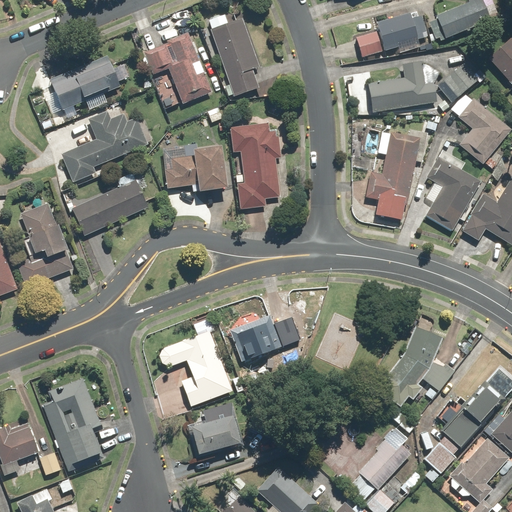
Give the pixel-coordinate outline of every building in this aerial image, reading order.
[(482,0),(483,2),(470,7),(469,3),(430,18),(439,42),(491,22),(489,19),(498,15),(492,0),(482,0)] [(413,12),(376,24),(378,31),(385,51),(400,47),(400,44),(418,39),(418,41),(429,38),(423,17),(415,19),(413,12)] [(212,30),(235,96),(260,87),(254,69),(260,67),(243,19),(237,22),(237,21),(212,30)] [(378,31),(356,38),(362,58),(385,51),(378,31)] [(191,102),(212,93),(188,33),(167,41),(168,44),(145,53),(153,74),(170,68),(185,104),(191,102)] [(511,46),(493,65),(511,83),(511,46)] [(54,83),(68,111),(122,83),(108,55),(54,83)] [(370,84),(371,92),(374,111),(438,102),(435,82),(427,83),(423,62),(403,65),(405,79),(370,84)] [(467,63),(442,83),(455,100),(480,80),(467,63)] [(458,147),(484,165),(500,144),(511,129),(473,98),(458,118),(471,129),(458,147)] [(107,112),(89,120),(98,140),(63,155),(72,176),(149,144),(141,123),(139,123),(137,118),(127,122),(124,115),(111,120),(107,112)] [(265,205),(264,198),(281,195),(269,124),(255,126),(255,125),(231,128),(241,208),(265,205)] [(371,171),(364,196),(380,201),(378,215),(405,220),(419,138),(391,134),(385,175),(371,171)] [(167,158),(171,188),(199,184),(200,191),(229,187),(223,146),(195,149),(196,155),(167,158)] [(427,179),(443,189),(427,216),(452,231),(482,181),(457,166),(456,167),(440,157),(427,179)] [(511,179),(498,203),(484,194),(463,231),(479,241),(486,229),(511,244),(511,179)] [(74,208),(86,235),(149,207),(136,180),(74,208)] [(18,263),(28,288),(74,269),(69,255),(49,204),(21,214),(37,255),(18,263)] [(0,295),(19,288),(0,240),(0,295)] [(230,330),(242,361),(301,339),(293,317),(274,324),(271,315),(255,321),(253,315),(240,319),(238,323),(239,326),(230,330)] [(404,353),(377,388),(401,407),(409,396),(414,399),(423,387),(419,384),(423,378),(440,390),(455,370),(445,363),(444,366),(433,361),(444,337),(416,325),(404,353)] [(233,390),(210,330),(163,348),(160,355),(163,363),(170,366),(187,359),(193,376),(182,380),(191,406),(233,390)] [(43,404),(69,471),(104,458),(93,427),(101,424),(83,378),(48,391),(52,401),(43,404)] [(441,429),(462,447),(506,399),(486,380),(441,429)] [(451,400),(438,415),(446,422),(459,407),(451,400)] [(511,404),(511,405),(511,410),(491,434),(511,452),(511,404)] [(193,427),(201,453),(241,441),(233,416),(193,427)] [(406,417),(400,424),(410,433),(416,426),(406,417)] [(0,464),(5,475),(21,469),(17,461),(40,452),(29,422),(11,429),(9,425),(0,428),(0,455),(3,463),(0,464)] [(359,471),(378,489),(412,452),(402,444),(408,438),(395,426),(376,447),(378,450),(359,471)] [(424,458),(441,473),(462,450),(445,435),(424,458)] [(471,511),(487,511),(492,507),(483,499),(493,488),(487,483),(510,457),(488,438),(465,464),(462,461),(450,475),(452,477),(452,486),(463,496),(471,495),(480,502),(471,511)] [(55,452),(40,457),(46,475),(61,470),(55,452)] [(279,468),(259,489),(282,511),(308,511),(316,504),(279,468)] [(423,476),(417,470),(401,487),(408,493),(423,476)] [(54,511),(49,500),(52,499),(47,488),(33,495),(32,494),(17,501),(22,511),(54,511)] [(378,489),(365,503),(373,511),(385,511),(395,502),(380,488),(378,489)] [(256,511),(240,495),(222,511),(256,511)] [(356,511),(345,502),(336,511),(356,511)]
